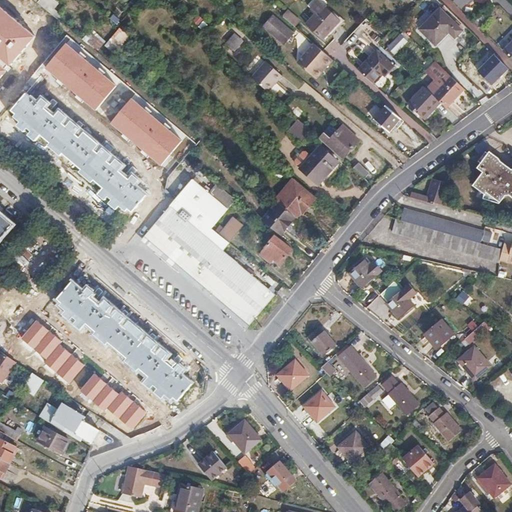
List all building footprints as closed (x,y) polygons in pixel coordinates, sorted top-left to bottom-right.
[(33,0),(48,12),(56,3),(52,0),(33,0)] [(451,0),(461,9),(469,0),(451,0)] [(0,57),(10,66),(35,37),(0,4),(0,57)] [(322,39),(338,20),(321,6),(304,25),(322,39)] [(285,8),(279,14),(292,25),(297,19),(285,8)] [(462,32),(436,8),(417,27),(437,45),(448,34),(455,41),(459,37),(462,32)] [(485,13),(477,22),(484,29),(492,20),(485,13)] [(290,31),(269,15),(261,26),(282,42),(290,31)] [(121,28),(106,43),(93,29),(83,39),(106,62),(131,38),(121,28)] [(385,45),(393,52),(410,35),(403,28),(385,45)] [(231,48),(240,38),(233,32),(223,41),(231,48)] [(511,38),(500,49),(511,60),(511,38)] [(323,65),(330,58),(322,51),(311,41),(294,60),(312,75),(321,64),(323,65)] [(410,42),(394,56),(405,67),(420,53),(410,42)] [(117,85),(66,44),(46,67),(97,109),(117,85)] [(358,70),(374,85),(391,66),(374,51),(358,70)] [(509,70),(494,56),(477,73),(492,87),(509,70)] [(444,106),(462,86),(435,59),(424,70),(433,78),(423,87),(439,102),(444,106)] [(265,60),(250,76),(266,90),(281,74),(265,60)] [(313,77),(323,65),(321,64),(312,75),(313,77)] [(424,120),(439,102),(423,87),(422,86),(407,104),(424,120)] [(38,103),(26,93),(12,110),(132,210),(147,193),(135,185),(139,179),(133,174),(128,179),(45,109),(50,103),(43,98),(38,103)] [(183,140),(133,97),(111,123),(162,166),(183,140)] [(388,132),(400,119),(385,105),(374,119),(388,132)] [(289,133),(305,143),(314,130),(297,120),(289,133)] [(342,158),(359,140),(340,124),(324,142),(342,158)] [(319,184),(338,162),(320,145),(300,167),(319,184)] [(498,158),(489,152),(478,168),(483,172),(473,185),(485,194),(483,198),(500,203),(505,196),(509,194),(511,196),(511,169),(511,170),(501,162),(498,158)] [(146,159),(141,166),(148,172),(153,164),(146,159)] [(366,180),(371,172),(359,163),(353,170),(366,180)] [(178,197),(195,177),(181,166),(164,186),(178,197)] [(441,206),(446,184),(439,182),(435,198),(412,192),(411,197),(433,204),(434,203),(441,206)] [(247,321),(271,293),(221,251),(228,242),(219,234),(213,230),(228,212),(194,183),(148,238),(247,321)] [(297,217),(298,217),(302,212),(303,212),(315,198),(303,189),(286,208),(297,217)] [(262,220),(281,235),(297,217),(286,208),(278,201),(262,220)] [(479,242),(482,231),(403,209),(400,220),(479,242)] [(0,235),(11,223),(0,213),(0,235)] [(219,234),(228,242),(243,224),(233,217),(219,234)] [(400,220),(395,218),(391,232),(498,261),(498,260),(500,248),(479,242),(400,220)] [(292,249),(274,234),(259,252),(269,262),(273,258),(279,263),(292,249)] [(511,240),(509,245),(501,243),(500,248),(498,260),(505,261),(507,255),(511,255),(511,240)] [(368,268),(363,263),(348,276),(361,291),(381,273),(373,264),(368,268)] [(73,282),(59,299),(178,400),(192,383),(181,373),(184,368),(179,363),(175,368),(91,297),(94,293),(88,288),(85,292),(73,282)] [(393,283),(380,297),(387,305),(386,306),(400,320),(414,306),(393,283)] [(463,291),(457,300),(464,305),(471,297),(463,291)] [(473,344),(492,327),(486,321),(480,327),(474,320),(462,331),(473,344)] [(438,351),(455,336),(441,321),(425,336),(438,351)] [(322,333),(318,329),(307,338),(322,356),(336,346),(324,332),(322,333)] [(356,357),(348,348),(339,356),(346,365),(344,366),(362,388),(375,378),(358,356),(356,357)] [(491,368),(474,349),(458,363),(474,382),(491,368)] [(0,380),(5,384),(18,361),(0,350),(0,380)] [(305,375),(292,359),(275,374),(288,389),(305,375)] [(323,367),(330,377),(338,372),(330,361),(323,367)] [(33,394),(43,380),(32,373),(22,388),(33,394)] [(400,386),(392,377),(382,386),(389,394),(388,395),(405,416),(418,406),(402,385),(400,386)] [(366,409),(385,392),(379,385),(360,402),(366,409)] [(332,406),(319,391),(302,406),(315,421),(332,406)] [(66,402),(60,410),(55,418),(85,437),(93,442),(100,431),(84,420),(87,416),(66,402)] [(40,416),(82,442),(85,437),(55,418),(60,410),(49,403),(40,416)] [(444,416),(438,409),(429,417),(435,424),(434,425),(448,442),(461,431),(446,414),(444,416)] [(229,434),(245,453),(261,439),(245,421),(229,434)] [(21,434),(0,422),(0,430),(12,437),(17,440),(21,434)] [(71,442),(47,428),(40,439),(64,453),(71,442)] [(12,437),(0,430),(0,476),(3,478),(19,448),(9,443),(12,437)] [(367,448),(354,432),(337,447),(350,462),(367,448)] [(399,455),(390,445),(381,455),(390,464),(399,455)] [(433,465),(418,446),(402,458),(416,477),(433,465)] [(239,462),(249,473),(261,462),(252,451),(239,462)] [(213,480),(228,467),(215,452),(200,464),(213,480)] [(281,461),(268,471),(285,491),(297,480),(281,461)] [(510,488),(494,466),(477,480),(492,500),(510,488)] [(165,475),(129,467),(122,493),(141,498),(145,485),(162,488),(165,475)] [(399,495),(381,474),(369,485),(386,505),(387,504),(393,511),(397,511),(406,505),(398,496),(399,495)] [(199,511),(205,490),(183,485),(181,496),(184,496),(180,511),(199,511)] [(457,511),(478,511),(475,508),(478,506),(468,494),(458,501),(463,507),(457,511)]
